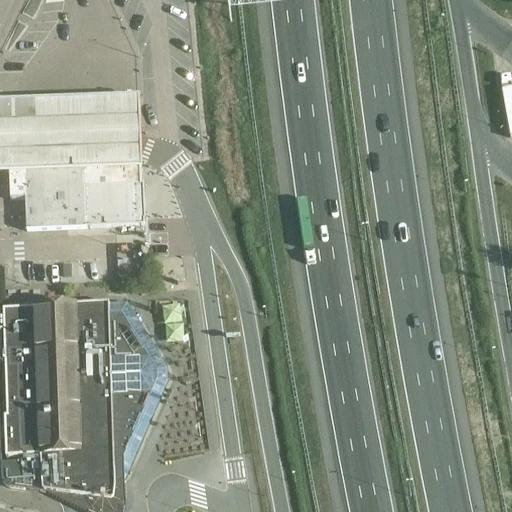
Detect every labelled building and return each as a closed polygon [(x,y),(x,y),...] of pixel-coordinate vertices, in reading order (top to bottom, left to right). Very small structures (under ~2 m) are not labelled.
[(0,177),(144,172),(140,99),(0,105),(0,177)] [(26,201),(28,233),(147,227),(146,187),(143,187),(143,171),(143,170),(143,168),(142,165),(141,164),(139,162),(138,161),(136,160),(134,159),(132,159),(130,159),(130,160),(20,165),(17,165),(16,165),(15,166),(13,167),(12,168),(11,169),(10,170),(10,172),(9,174),(9,176),(10,202),(26,201)] [(80,511),(81,511),(82,511),(84,511),(103,511),(111,498),(126,498),(126,483),(126,482),(169,384),(169,382),(168,373),(168,370),(140,324),(137,319),(128,305),(107,306),(77,307),(77,305),(34,307),(34,309),(0,310),(0,444),(1,465),(1,480),(2,483),(3,485),(5,487),(8,489),(10,489),(44,494),(80,511)] [(189,386),(174,395),(184,412),(199,403),(189,386)] [(183,422),(185,430),(161,435),(165,455),(186,450),(184,440),(204,435),(200,418),(183,422)]
